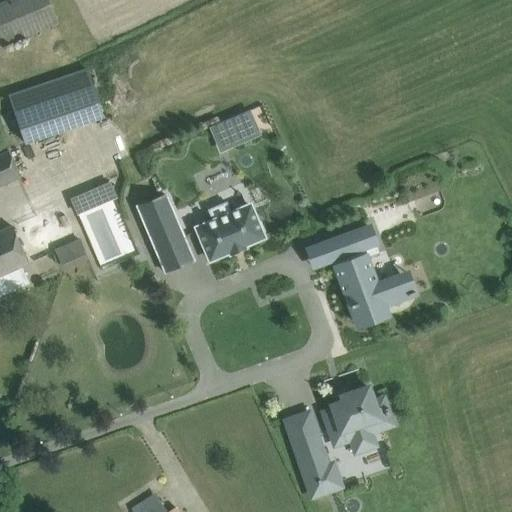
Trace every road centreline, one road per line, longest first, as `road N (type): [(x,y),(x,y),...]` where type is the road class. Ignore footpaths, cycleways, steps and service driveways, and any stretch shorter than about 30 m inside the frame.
road 1 (residential): [(214,386),(328,346),(295,262),(203,300),(193,319)]
road 2 (residential): [(0,460),(214,386)]
